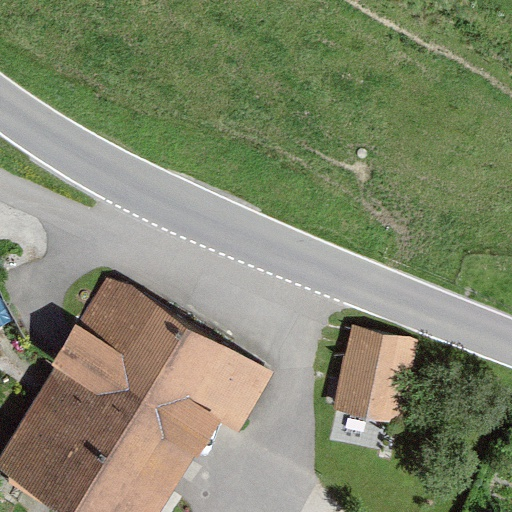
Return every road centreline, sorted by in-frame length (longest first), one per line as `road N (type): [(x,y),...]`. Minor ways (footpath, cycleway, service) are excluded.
road 1 (secondary): [(511,342),(174,207)]
road 2 (secondary): [(174,207),(0,103)]
road 3 (unclassified): [(174,207),(106,226),(0,182)]
